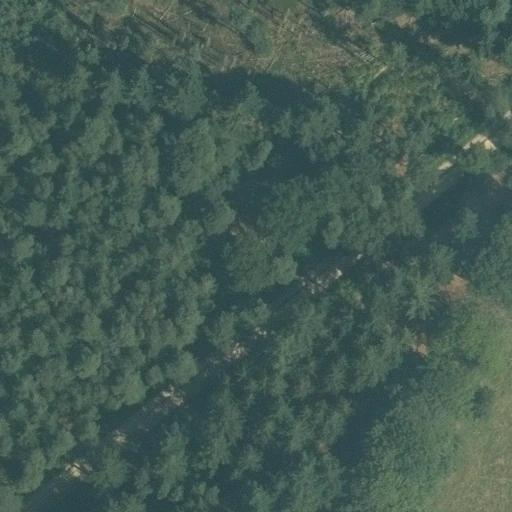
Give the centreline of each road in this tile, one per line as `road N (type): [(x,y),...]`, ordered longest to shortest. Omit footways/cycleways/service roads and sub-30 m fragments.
road 1 (track): [(33,511),(511,129)]
road 2 (track): [(0,89),(344,159),(438,187)]
road 3 (track): [(341,511),(511,198)]
